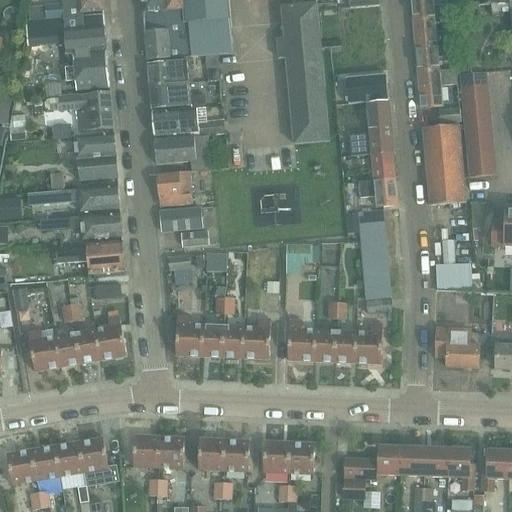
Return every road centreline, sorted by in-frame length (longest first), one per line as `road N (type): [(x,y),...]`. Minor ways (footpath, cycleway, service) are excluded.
road 1 (residential): [(417,413),(420,267),(396,0)]
road 2 (residential): [(156,403),(121,0)]
road 3 (residential): [(156,403),(417,413)]
road 4 (residential): [(0,419),(93,403),(156,403)]
